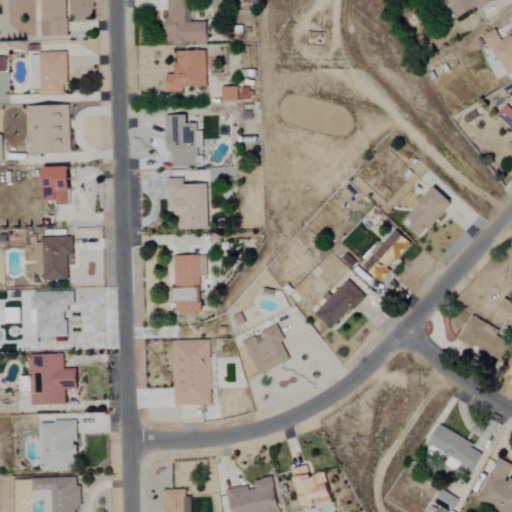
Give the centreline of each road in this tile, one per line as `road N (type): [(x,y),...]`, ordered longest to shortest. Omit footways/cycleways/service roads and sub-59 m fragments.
road 1 (residential): [(116,0),(131,511)]
road 2 (residential): [(131,443),(261,428),(352,380),(511,207)]
road 3 (residential): [(511,408),(401,330)]
